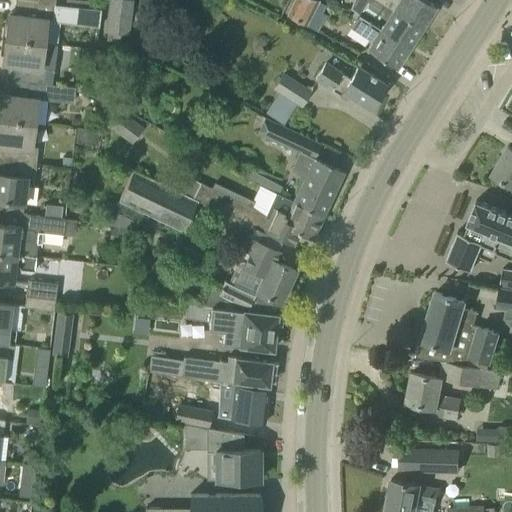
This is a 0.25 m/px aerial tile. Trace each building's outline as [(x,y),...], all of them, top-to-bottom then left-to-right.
[(8,13),(5,38),(43,42),(46,19),(52,20),(98,25),(100,9),(54,3),(25,0),(15,0),(13,14),(8,13)] [(107,0),(104,31),(127,34),(131,0),(107,0)] [(305,24),(316,1),(313,0),(293,0),(286,15),(305,24)] [(352,0),(349,8),(354,11),(409,46),(421,27),(392,8),(379,0),(352,0)] [(426,0),(379,0),(392,8),(421,27),(435,5),(426,0)] [(354,11),(351,15),(355,17),(349,26),(371,40),(366,48),(395,67),(409,46),(354,11)] [(43,43),(43,42),(5,38),(2,63),(7,63),(6,78),(45,83),(46,69),(53,70),(57,44),(43,43)] [(384,84),(368,73),(358,66),(350,78),(326,63),(315,80),(345,99),(348,94),(369,107),(384,84)] [(310,92),(282,74),(273,87),(301,105),(310,92)] [(0,118),(33,122),(45,123),(48,100),(43,99),(45,83),(6,78),(4,94),(0,93),(0,118)] [(112,128),(131,143),(143,128),(123,113),(112,128)] [(304,176),(297,191),(327,205),(343,171),(314,157),(320,144),(299,133),(298,134),(264,117),(255,134),(289,151),(291,147),(299,151),(290,170),(304,176)] [(0,158),(35,162),(37,147),(30,146),(33,122),(0,118),(0,158)] [(511,148),(508,146),(492,173),(509,183),(511,185),(511,148)] [(62,157),(61,166),(70,167),(71,158),(62,157)] [(0,158),(0,199),(6,200),(5,211),(22,213),(23,202),(34,204),(36,187),(26,186),(26,179),(33,179),(35,162),(0,158)] [(197,200),(177,190),(133,169),(118,200),(183,231),(197,200)] [(297,191),(293,199),(259,185),(250,205),(184,175),(177,190),(197,200),(293,244),(298,233),(311,239),(327,205),(297,191)] [(511,212),(510,212),(510,213),(476,199),(466,222),(468,223),(464,232),(458,230),(446,258),(471,269),(477,254),(492,261),(497,249),(511,256),(511,212)] [(76,220),(34,215),(32,227),(32,232),(42,233),(74,237),(76,220)] [(0,251),(35,256),(37,241),(41,242),(42,233),(32,232),(32,227),(0,223),(0,251)] [(255,290),(262,294),(280,302),(295,270),(274,260),(278,251),(248,236),(236,261),(263,274),(255,290)] [(33,270),(35,256),(0,251),(0,279),(11,281),(13,268),(33,270)] [(511,286),(511,270),(503,269),(500,285),(511,286)] [(55,297),(64,298),(66,284),(56,282),(56,283),(27,280),(25,294),(55,297)] [(252,294),(225,281),(218,296),(246,308),(252,294)] [(511,289),(499,288),(496,307),(505,309),(503,317),(510,325),(511,325),(511,289)] [(425,323),(494,344),(497,332),(473,324),(477,312),(462,307),(464,300),(454,297),(435,291),(425,323)] [(25,294),(25,295),(23,306),(53,310),(55,297),(25,294)] [(0,342),(13,344),(15,329),(20,330),(22,313),(19,310),(20,305),(11,304),(0,302),(0,342)] [(277,314),(186,303),(185,317),(209,320),(208,328),(223,330),(222,343),(272,349),(277,314)] [(57,311),(51,353),(67,355),(72,313),(57,311)] [(425,323),(416,355),(436,359),(444,360),(486,368),(494,344),(425,323)] [(0,381),(14,383),(18,344),(13,344),(0,342),(0,381)] [(36,347),(33,373),(46,375),(49,349),(36,347)] [(225,383),(229,383),(268,388),(271,358),(227,353),(226,361),(182,356),(180,375),(225,383)] [(441,377),(444,377),(497,388),(500,371),(486,368),(444,360),(441,377)] [(444,377),(441,377),(412,371),(406,402),(435,407),(433,413),(457,418),(461,397),(441,393),(444,377)] [(0,381),(0,420),(3,421),(4,421),(6,408),(13,409),(13,407),(16,383),(14,383),(0,381)] [(268,388),(229,383),(225,383),(221,415),(230,416),(230,417),(264,421),(268,388)] [(211,411),(178,404),(174,419),(208,426),(211,411)] [(206,426),(206,449),(215,448),(215,479),(259,479),(259,449),(243,449),(243,433),(206,426)] [(511,428),(478,429),(478,442),(511,442),(511,428)] [(420,448),(419,469),(457,470),(458,450),(420,448)] [(420,483),(411,481),(391,478),(385,509),(400,511),(414,511),(416,500),(435,503),(438,488),(420,484),(420,483)] [(189,507),(188,511),(259,511),(259,493),(189,493),(189,507)]
